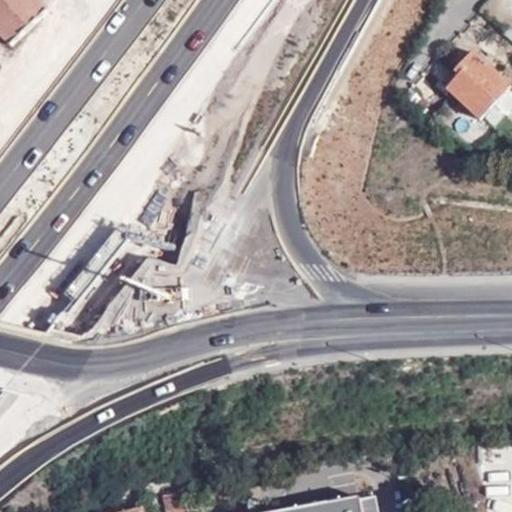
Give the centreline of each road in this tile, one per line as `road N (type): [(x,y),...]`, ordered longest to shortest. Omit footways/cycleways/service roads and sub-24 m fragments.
road 1 (motorway): [(0,481),(76,428),(177,378),(421,329)]
road 2 (motorway): [(0,295),(243,0)]
road 3 (motorway): [(0,283),(218,0)]
road 4 (secondary): [(133,297),(307,328),(421,329)]
road 5 (motorway): [(137,0),(0,183)]
road 6 (motorway): [(354,297),(316,268),(294,232),(282,191),(294,112)]
road 7 (motorway): [(0,448),(109,336),(133,297)]
road 8 (motorway): [(196,278),(215,258),(294,112)]
road 9 (secondary): [(354,297),(196,278)]
road 10 (secondary): [(511,296),(354,297)]
road 11 (motorway): [(294,112),(360,0)]
